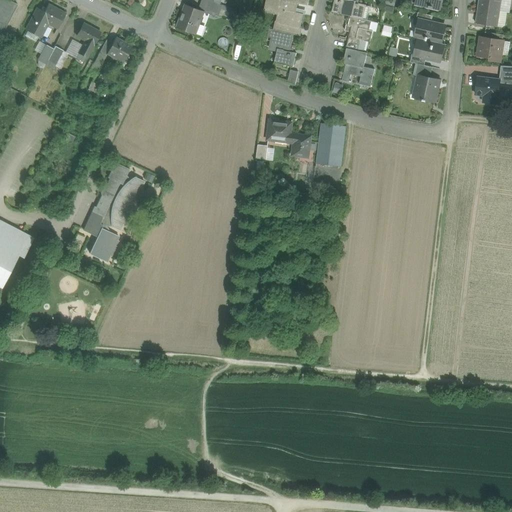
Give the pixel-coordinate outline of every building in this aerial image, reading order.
[(0,0),(0,37),(17,5),(17,4),(8,0),(0,0)] [(214,2),(208,0),(202,0),(201,3),(213,8),(211,14),(216,16),(220,4),(214,2)] [(287,0),(286,0),(269,0),(268,9),(282,12),(280,23),(277,23),(275,30),(295,35),(299,36),(304,14),(295,12),(296,6),(297,7),(298,3),(287,0)] [(335,0),(332,12),(350,16),(364,19),(367,5),(359,3),(359,0),(335,0)] [(439,0),(418,0),(417,4),(429,6),(429,8),(432,8),(432,7),(438,8),(439,0)] [(479,0),(478,9),(499,12),(501,0),(479,0)] [(511,0),(501,0),(499,12),(509,13),(511,0)] [(201,3),(199,9),(204,11),(211,14),(213,8),(201,3)] [(199,9),(186,4),(185,5),(186,5),(178,27),(177,27),(196,34),(197,34),(196,34),(204,11),(199,9)] [(65,14),(48,5),(46,9),(44,12),(40,19),(48,23),(47,26),(51,28),(52,26),(58,29),(65,14)] [(37,9),(26,30),(29,31),(36,35),(40,37),(47,26),(48,23),(40,19),(44,12),(41,10),(37,9)] [(499,12),(478,9),(475,24),(497,27),(499,12)] [(497,27),(507,29),(509,13),(499,12),(497,27)] [(432,16),(418,13),(416,21),(418,21),(418,20),(431,23),(432,16)] [(364,19),(350,16),(347,26),(351,27),(346,48),(357,51),(360,39),(370,42),(372,31),(369,30),(371,21),(364,19)] [(431,23),(418,20),(418,21),(414,37),(416,38),(439,43),(443,26),(431,23)] [(101,33),(83,24),(76,36),(85,41),(83,46),(76,58),(84,63),(94,45),(101,33)] [(391,36),(393,26),(384,24),(382,34),(391,36)] [(275,31),(269,29),(265,47),(271,48),(275,31)] [(295,35),(275,30),(275,31),(271,48),(276,49),(273,62),(293,66),(296,53),(289,51),(293,35),(295,35)] [(26,37),(34,41),(36,35),(29,31),(26,37)] [(503,35),(485,32),(484,38),(502,41),(503,35)] [(113,43),(107,53),(108,54),(124,62),(132,46),(131,47),(116,38),(116,37),(113,43)] [(439,43),(416,38),(412,53),(416,53),(416,54),(426,57),(438,60),(442,44),(439,43)] [(484,38),(481,38),(478,56),(484,57),(487,55),(489,55),(493,61),(496,59),(500,59),(501,52),(502,41),(484,38)] [(107,39),(100,52),(107,56),(108,54),(107,53),(113,43),(107,39)] [(83,46),(72,40),(65,53),(67,54),(76,58),(83,46)] [(39,41),(34,50),(42,54),(46,45),(39,41)] [(502,41),(501,52),(508,53),(509,42),(502,41)] [(42,54),(38,60),(45,64),(48,59),(54,49),(46,45),(42,54)] [(62,50),(55,46),(54,49),(48,59),(56,63),(62,51),(62,50)] [(357,51),(346,48),(343,63),(345,64),(342,80),(351,83),(351,82),(349,81),(351,74),(361,77),(359,84),(360,85),(360,82),(370,84),(370,87),(374,70),(364,67),(367,53),(357,51)] [(56,63),(53,68),(58,71),(67,54),(65,53),(62,51),(56,63)] [(107,56),(100,52),(88,73),(95,77),(107,56)] [(426,57),(416,54),(416,53),(412,53),(410,62),(417,64),(424,65),(426,57)] [(56,63),(48,59),(45,64),(53,68),(56,63)] [(424,65),(417,64),(415,75),(421,77),(421,75),(430,77),(432,67),(424,65)] [(298,71),(290,69),(287,82),(295,85),(298,71)] [(430,77),(421,75),(421,77),(416,96),(414,96),(413,97),(436,102),(438,90),(436,90),(439,80),(441,81),(441,80),(430,77)] [(500,80),(478,78),(476,94),(485,95),(484,100),(498,102),(498,97),(499,97),(500,92),(499,92),(500,80)] [(291,123),(271,121),(268,139),(289,142),(290,133),(291,123)] [(346,125),(322,123),(318,164),(341,167),(346,125)] [(305,135),(294,134),(292,143),(293,143),(292,154),(308,156),(310,137),(305,137),(305,135)] [(256,159),(266,160),(268,148),(268,146),(258,145),(256,159)] [(275,149),(268,148),(266,160),(273,161),(275,149)] [(129,169),(115,163),(108,178),(110,179),(96,208),(94,207),(84,231),(92,234),(94,230),(98,232),(96,237),(97,237),(102,226),(111,227),(112,228),(112,227),(121,231),(124,224),(126,225),(132,210),(131,210),(134,203),(136,203),(142,189),(141,188),(144,181),(135,177),(136,177),(136,176),(131,180),(126,175),(129,169)] [(0,222),(1,221),(0,220),(0,286),(2,287),(18,255),(23,258),(34,238),(6,224),(5,227),(2,225),(0,223),(0,222)] [(108,253),(103,262),(109,265),(113,256),(108,253)]
